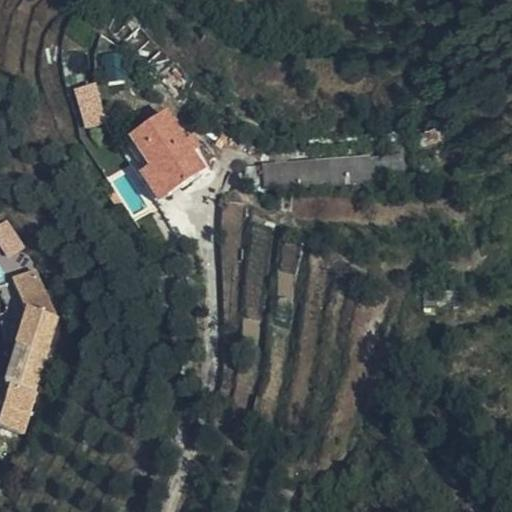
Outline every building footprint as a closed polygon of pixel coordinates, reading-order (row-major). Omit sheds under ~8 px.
[(144,55),(134,62),(164,94),(179,76),(156,51),(148,59),(144,55)] [(94,82),(72,88),(84,128),(106,122),(94,82)] [(156,107),(147,113),(162,123),(172,131),(156,107)] [(162,123),(147,113),(119,133),(138,161),(156,189),(194,163),(172,131),(162,123)] [(388,144),(251,158),(254,179),(389,164),(388,144)] [(156,189),(138,161),(129,167),(148,196),(156,189)] [(0,246),(6,258),(23,248),(7,220),(0,223),(0,246)] [(277,267),(293,271),(300,246),(285,242),(277,267)] [(26,266),(2,276),(15,304),(18,305),(0,364),(0,421),(15,426),(32,372),(29,371),(47,312),(26,266)]
